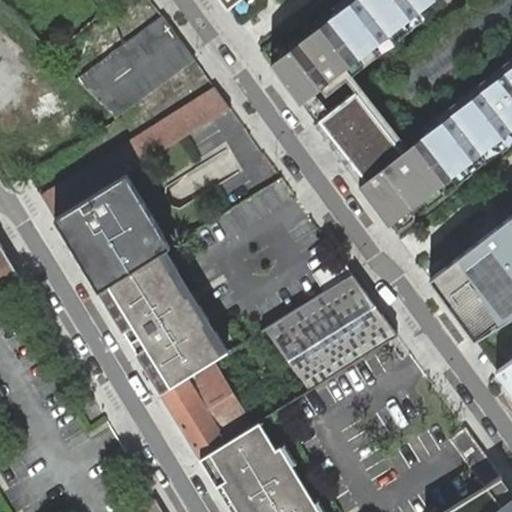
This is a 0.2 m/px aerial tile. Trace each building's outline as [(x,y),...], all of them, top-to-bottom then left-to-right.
[(63,37),(37,10),(46,0),(21,0),(14,7),(53,47),(63,37)] [(85,31),(108,6),(101,0),(70,0),(62,9),(85,31)] [(511,0),(349,0),(271,62),(389,222),(511,125),(511,0)] [(88,88),(115,116),(195,58),(163,15),(77,78),(88,88)] [(59,160),(37,174),(47,191),(207,90),(195,71),(57,158),(59,160)] [(126,144),(42,195),(55,217),(125,174),(139,165),(163,150),(231,107),(216,87),(126,144)] [(55,217),(99,289),(125,274),(165,249),(169,246),(125,174),(55,217)] [(511,215),(430,279),(511,390),(511,215)] [(0,291),(22,278),(1,243),(0,243),(0,291)] [(227,351),(165,249),(125,274),(99,289),(120,324),(148,369),(161,392),(187,376),(198,369),(213,360),(227,351)] [(325,291),(353,273),(341,257),(315,273),(325,291)] [(266,327),(311,388),(397,334),(353,273),(325,291),(266,327)] [(161,392),(200,456),(209,450),(225,440),(252,424),(213,360),(198,369),(187,376),(161,392)] [(276,447),(260,419),(252,424),(225,440),(209,450),(226,477),(221,481),(240,511),(321,511),(281,445),(276,447)] [(209,450),(200,456),(217,483),(234,511),(240,511),(221,481),(226,477),(209,450)] [(511,511),(511,489),(502,476),(501,477),(443,511),(511,511)] [(163,511),(156,499),(138,509),(139,511),(163,511)]
